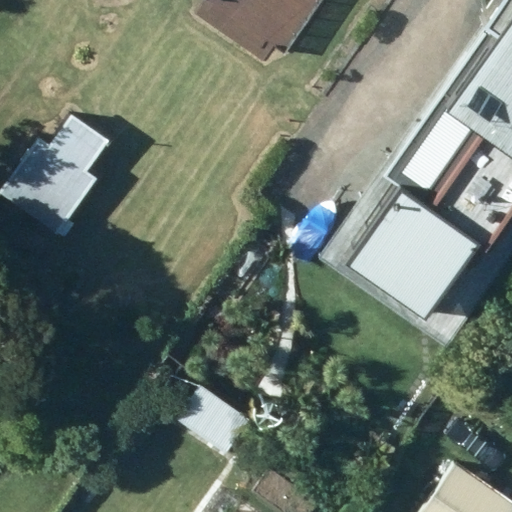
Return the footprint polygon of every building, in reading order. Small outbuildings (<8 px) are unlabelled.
[(511,0),(496,0),(318,262),(433,341),(511,225),(511,0)] [(72,115),(51,146),(36,136),(0,188),(0,199),(59,238),(97,180),(88,174),(110,141),(72,115)] [(171,402),(185,379),(168,368),(153,392),(171,402)] [(250,402),(195,369),(169,411),(224,444),(250,402)] [(93,511),(146,511),(165,488),(132,462),(93,511)] [(423,511),(511,511),(511,508),(457,466),(423,511)]
